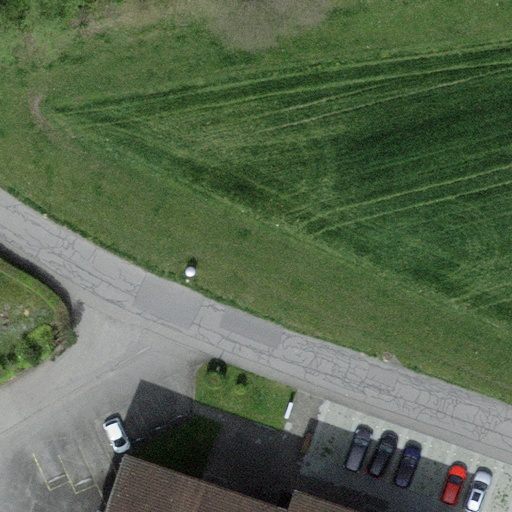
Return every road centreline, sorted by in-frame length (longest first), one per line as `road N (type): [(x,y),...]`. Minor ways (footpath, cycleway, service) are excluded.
road 1 (residential): [(511,437),(146,309)]
road 2 (residential): [(146,309),(0,402)]
road 3 (residential): [(146,309),(0,217)]
